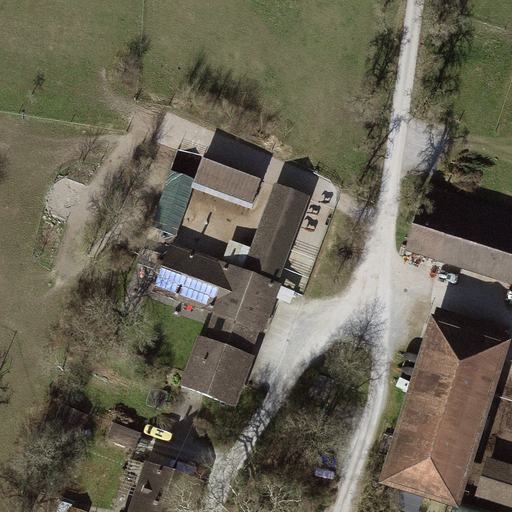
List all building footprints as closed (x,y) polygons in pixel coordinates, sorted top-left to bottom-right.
[(267,185),(203,162),(195,185),(259,207),(267,185)] [(305,197),(279,187),(247,273),(172,246),(156,290),(236,319),(225,347),(200,337),(182,387),(234,406),(253,357),(247,355),(257,327),(262,329),(279,286),(273,284),(305,197)] [(511,216),(426,190),(408,247),(511,280),(511,216)] [(502,346),(437,326),(389,480),(454,500),(502,346)] [(64,408),(58,422),(79,431),(85,416),(64,408)] [(114,424),(109,439),(135,449),(141,435),(114,424)] [(511,465),(488,459),(476,498),(511,508),(511,465)] [(190,511),(201,482),(148,465),(132,511),(190,511)]
